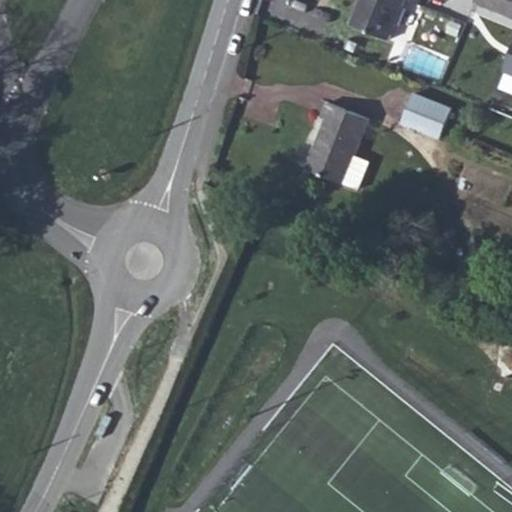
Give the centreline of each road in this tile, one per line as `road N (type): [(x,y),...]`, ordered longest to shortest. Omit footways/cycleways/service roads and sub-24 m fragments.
road 1 (tertiary): [(28,511),(132,299)]
road 2 (tertiary): [(154,225),(224,0)]
road 3 (tertiary): [(132,299),(163,296),(181,273),(178,244),(154,225)]
road 4 (tertiary): [(154,225),(124,228),(106,251),(109,280),(132,299)]
